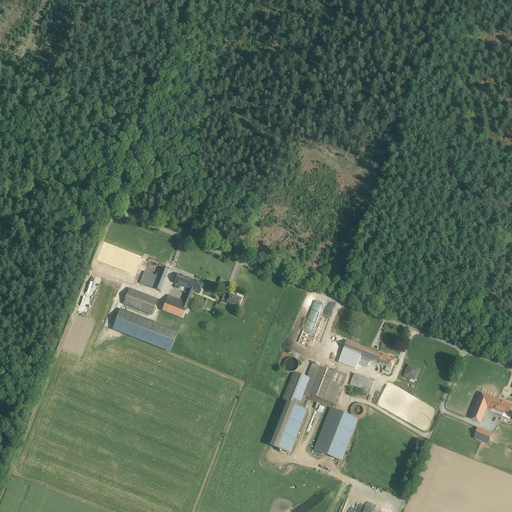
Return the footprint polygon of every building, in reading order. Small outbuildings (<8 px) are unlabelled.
[(110,264),(108,271),(133,280),(136,273),(110,264)] [(156,276),(151,288),(161,292),(169,271),(159,268),(156,276)] [(156,276),(145,272),(140,284),(151,288),(156,276)] [(195,281),(178,275),(175,283),(189,289),(192,290),(195,281)] [(203,285),(195,281),(192,290),(194,291),(200,293),(203,285)] [(89,308),(96,289),(88,286),(81,305),(89,308)] [(157,300),(129,289),(124,304),(151,315),(157,300)] [(192,290),(189,289),(184,302),(188,304),(194,291),(192,290)] [(241,299),(230,295),(229,297),(227,301),(231,303),(232,305),(234,306),(235,305),(238,306),(241,299)] [(184,302),(168,296),(162,311),(182,319),(188,304),(184,302)] [(177,333),(121,311),(114,329),(169,351),(177,333)] [(364,348),(347,341),(338,363),(356,370),(358,364),(367,368),(370,360),(372,361),(376,353),(364,348)] [(382,355),(376,353),(372,361),(379,364),(382,355)] [(392,359),(382,355),(379,364),(387,367),(386,371),(390,373),(394,363),(396,362),(396,360),(396,359),(394,358),(392,358),(392,359)] [(299,368),(299,365),(299,362),(297,360),(295,358),(292,358),(289,358),(287,360),(285,362),(285,365),(285,368),(287,370),(289,372),(292,372),(295,372),(297,370),(299,368)] [(321,367),(313,364),(307,378),(310,379),(304,395),(309,397),(310,395),(309,395),(321,367)] [(419,369),(408,365),(404,376),(407,377),(408,378),(410,379),(412,379),(412,377),(415,378),(419,369)] [(334,372),(321,367),(309,395),(310,395),(324,401),(331,382),(335,373),(334,372)] [(347,376),(335,371),(334,372),(335,373),(331,382),(341,386),(343,387),(347,376)] [(307,378),(294,373),(283,401),(299,407),(304,395),(310,379),(307,378)] [(375,382),(354,374),(350,385),(370,393),(375,382)] [(341,386),(331,382),(324,401),(334,404),(341,386)] [(496,400),(482,394),(472,419),(481,422),(487,406),(493,408),(496,400)] [(505,403),(496,400),(493,408),(501,412),(505,403)] [(368,415),(363,401),(353,405),(358,419),(368,415)] [(511,414),(511,406),(505,403),(501,412),(511,416),(511,414)] [(320,418),(324,408),(318,405),(314,415),(320,418)] [(358,420),(332,409),(315,451),(341,461),(358,420)] [(492,434),(478,429),(475,438),(489,443),(492,434)]
